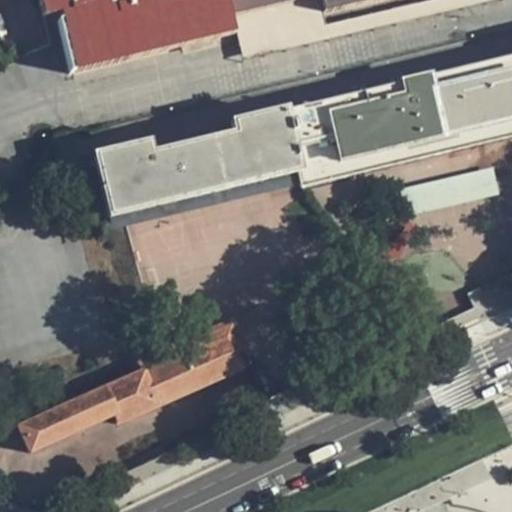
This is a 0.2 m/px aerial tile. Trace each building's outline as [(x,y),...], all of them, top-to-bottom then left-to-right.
[(53,20),(62,48),(94,36),(82,0),(33,0),(40,24),(53,20)] [(82,0),(94,36),(105,69),(381,0),(82,0)] [(94,36),(62,48),(71,78),(105,69),(94,36)] [(511,59),(282,117),(296,173),(298,183),(511,129),(511,59)] [(296,173),(282,117),(235,129),(236,138),(146,161),(143,151),(93,164),(108,222),(296,173)] [(511,129),(298,183),(300,189),(511,138),(511,129)] [(493,166),(411,188),(418,213),(500,191),(493,166)] [(117,426),(248,365),(229,323),(148,358),(136,364),(141,375),(0,438),(0,466),(112,417),(117,426)]
